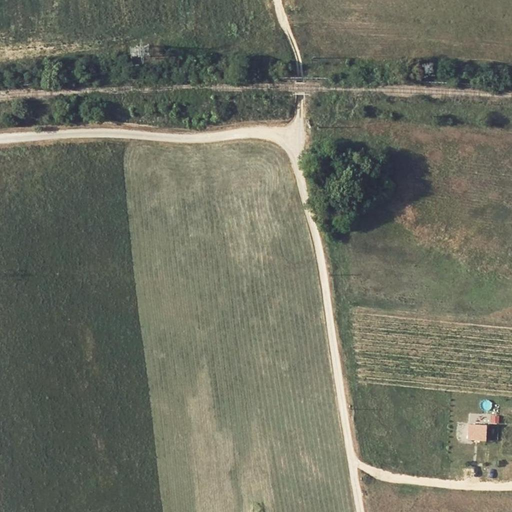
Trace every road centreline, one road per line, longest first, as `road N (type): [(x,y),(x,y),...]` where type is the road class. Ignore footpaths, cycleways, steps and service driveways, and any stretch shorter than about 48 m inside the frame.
road 1 (unclassified): [(359,511),(298,135)]
road 2 (unclassified): [(0,138),(298,135)]
road 3 (unclassified): [(298,135),(299,62),(278,0)]
